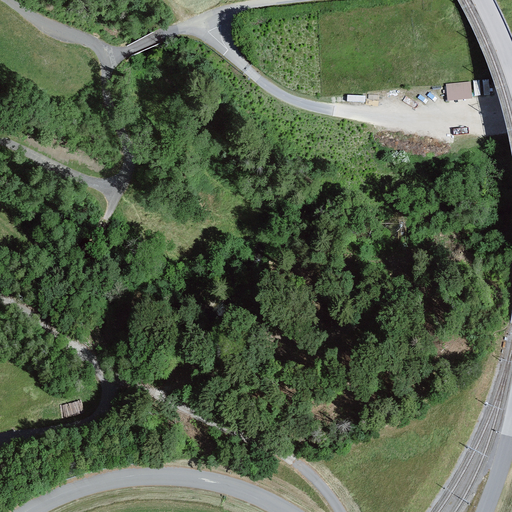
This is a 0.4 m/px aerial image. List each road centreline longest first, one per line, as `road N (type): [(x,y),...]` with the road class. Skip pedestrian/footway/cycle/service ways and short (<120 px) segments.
road 1 (track): [(203,23),(261,82),(321,110),(438,121),(511,109)]
road 2 (unclassified): [(7,0),(99,47),(128,157),(114,194)]
road 3 (track): [(114,194),(84,254),(0,262)]
